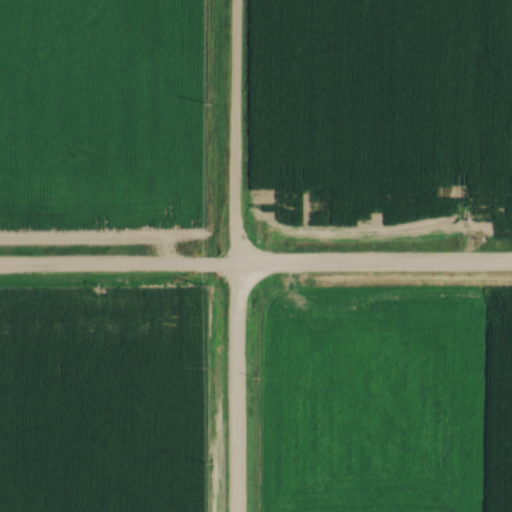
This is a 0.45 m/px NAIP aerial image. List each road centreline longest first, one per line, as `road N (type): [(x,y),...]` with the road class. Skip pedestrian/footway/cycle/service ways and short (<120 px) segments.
road 1 (residential): [(0,272),(511,269)]
road 2 (residential): [(231,0),(231,511)]
